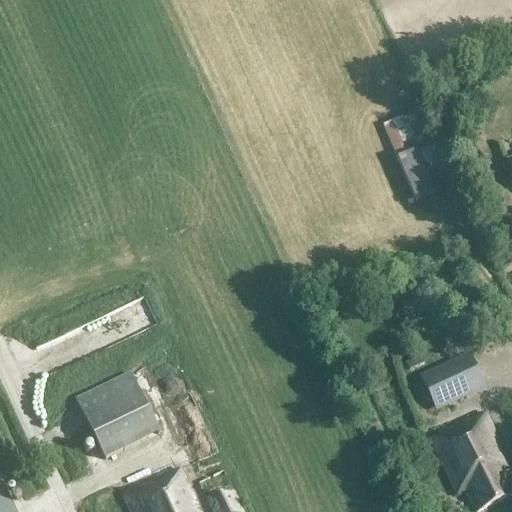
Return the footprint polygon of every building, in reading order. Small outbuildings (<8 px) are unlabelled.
[(381,127),(414,205),(454,188),(435,143),(430,145),(416,112),(381,127)] [(462,168),(471,186),(492,176),(484,158),(462,168)] [(38,270),(52,302),(154,257),(140,225),(38,270)] [(44,299),(43,283),(26,283),(27,299),(44,299)] [(112,304),(119,324),(163,309),(156,289),(112,304)] [(469,355),(419,378),(436,414),(486,391),(469,355)] [(158,436),(129,375),(74,401),(104,462),(158,436)] [(511,470),(484,416),(429,441),(456,497),(464,493),(474,511),(480,511),(511,497),(511,491),(505,473),(511,470)] [(198,511),(179,470),(121,497),(128,511),(198,511)] [(15,511),(0,479),(0,511),(15,511)] [(241,511),(231,489),(206,501),(211,511),(241,511)]
